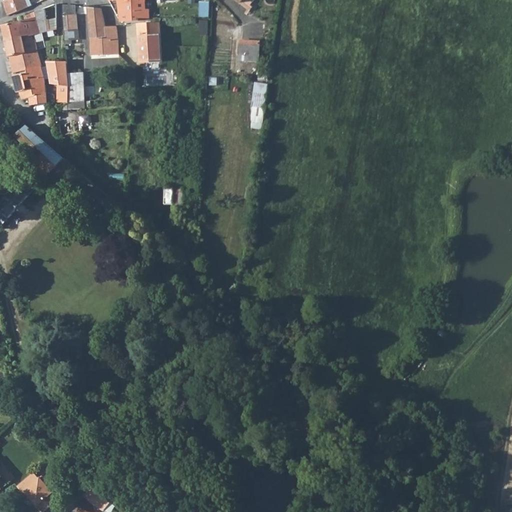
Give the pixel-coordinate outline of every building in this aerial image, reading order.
[(6,0),(4,1),(8,15),(28,7),(27,3),(25,0),(6,0)] [(117,0),(118,3),(120,21),(122,22),(139,20),(138,18),(137,12),(142,12),(146,12),(145,0),(117,0)] [(237,0),(241,3),(241,2),(249,8),(255,0),(237,0)] [(28,19),(3,25),(6,40),(23,36),(23,37),(32,35),(39,33),(43,32),(48,31),(58,29),(57,4),(35,12),(26,15),(28,19)] [(76,5),(63,5),(64,15),(77,14),(76,5)] [(102,8),(88,7),(91,37),(106,36),(106,27),(102,8)] [(77,14),(64,15),(66,40),(71,39),(79,39),(77,14)] [(160,22),(138,23),(140,63),(162,62),(160,22)] [(117,26),(106,27),(106,36),(91,37),(91,55),(119,54),(117,27),(117,26)] [(23,36),(6,40),(14,73),(26,70),(26,69),(42,66),(38,48),(37,48),(36,43),(34,44),(33,41),(34,41),(32,35),(23,37),(23,36)] [(260,44),(240,43),(239,60),(259,62),(260,44)] [(68,62),(47,61),(48,66),(51,83),(62,85),(70,86),(69,73),(68,62)] [(42,66),(26,69),(26,70),(27,73),(14,76),(18,92),(21,91),(24,99),(31,97),(32,104),(48,102),(46,79),(42,67),(42,66)] [(84,72),(69,73),(70,86),(85,85),(84,72)] [(268,85),(255,83),(252,107),(252,128),(262,129),(265,109),(268,85)] [(70,86),(62,85),(62,109),(86,108),(85,101),(69,102),(70,86)] [(85,85),(70,86),(69,102),(85,101),(86,101),(85,85)] [(132,97),(103,99),(104,105),(132,103),(132,97)] [(64,158),(27,125),(16,135),(50,173),(51,172),(64,158)] [(74,167),(64,158),(51,172),(61,182),(74,167)] [(90,180),(85,176),(80,181),(85,186),(90,180)] [(36,187),(25,177),(18,185),(0,204),(0,227),(1,226),(2,226),(29,195),(36,187)] [(174,188),(166,188),(165,204),(174,204),(174,188)] [(183,189),(174,188),(174,204),(174,206),(183,206),(183,189)] [(124,208),(100,189),(94,197),(117,217),(124,208)] [(50,484),(43,475),(39,478),(34,471),(17,485),(29,499),(31,498),(35,502),(34,503),(41,511),(43,511),(56,502),(56,494),(48,485),(50,484)] [(111,502),(93,487),(84,494),(91,502),(104,510),(111,502)]
